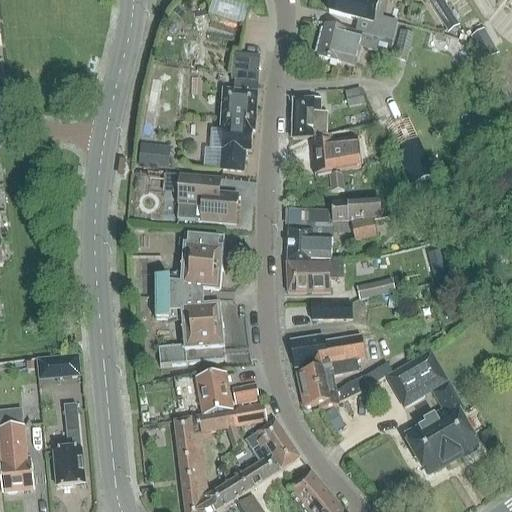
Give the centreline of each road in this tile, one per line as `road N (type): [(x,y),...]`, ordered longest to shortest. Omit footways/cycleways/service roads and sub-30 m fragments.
road 1 (residential): [(359,511),(287,418),(270,363),(266,179),(285,34),(282,0)]
road 2 (tertiary): [(120,511),(93,264),(104,134)]
road 3 (tertiary): [(104,134),(132,0)]
